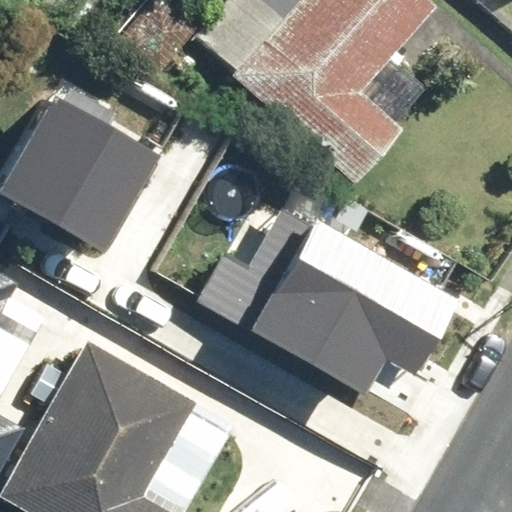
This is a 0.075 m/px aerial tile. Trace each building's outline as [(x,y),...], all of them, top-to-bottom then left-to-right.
[(102,0),(30,0),(24,11),(78,42),(102,0)] [(408,10),(397,0),(277,0),(215,65),(340,184),(379,144),(327,94),(408,10)] [(511,0),(491,0),(504,25),(511,20),(511,0)] [(53,56),(0,144),(0,186),(91,240),(149,142),(102,114),(115,92),(53,56)] [(213,226),(179,293),(346,378),(362,347),(396,364),(439,280),(272,196),(248,243),(213,226)] [(80,338),(0,472),(0,500),(20,511),(167,511),(221,421),(80,338)]
